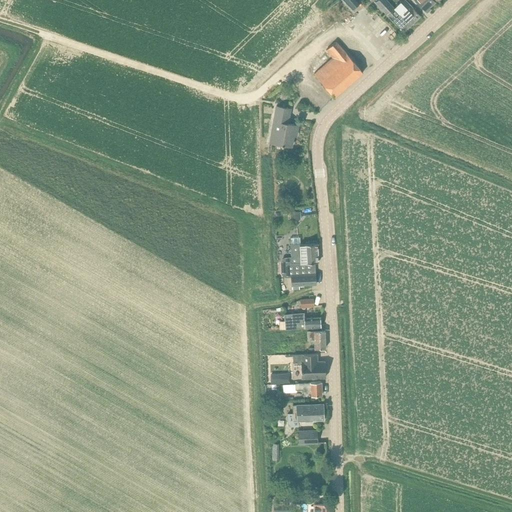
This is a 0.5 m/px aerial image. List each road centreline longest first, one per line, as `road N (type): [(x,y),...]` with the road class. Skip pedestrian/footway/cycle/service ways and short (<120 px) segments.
road 1 (tertiary): [(338,511),(318,132),(456,0)]
road 2 (track): [(384,64),(343,23),(258,94),(240,99),(0,21)]
